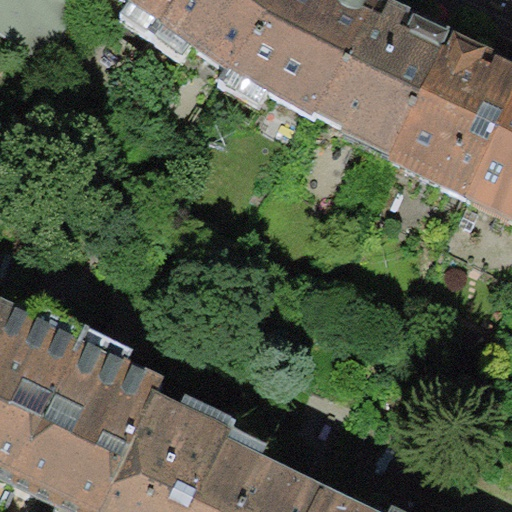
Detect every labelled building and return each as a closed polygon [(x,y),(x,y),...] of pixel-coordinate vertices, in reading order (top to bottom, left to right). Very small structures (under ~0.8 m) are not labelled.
[(0,0),(0,42),(42,72),(83,0),(0,0)] [(108,0),(157,33),(180,0),(108,0)] [(225,81),(226,80),(281,0),(180,0),(157,33),(225,81)] [(307,127),(309,122),(371,13),(345,0),(281,0),(226,80),(307,127)] [(357,137),(394,155),(446,49),(388,21),(371,13),(309,122),(346,140),(357,137)] [(462,208),(470,192),(511,104),(511,81),(478,65),(479,63),(468,58),(448,48),(447,50),(446,49),(394,155),(427,171),(435,195),(462,208)] [(511,104),(470,192),(503,208),(511,232),(511,104)] [(0,488),(8,492),(75,355),(0,317),(0,488)] [(96,511),(147,409),(154,393),(75,355),(8,492),(23,500),(48,511),(96,511)] [(189,511),(218,455),(222,446),(147,409),(96,511),(189,511)] [(312,511),(317,503),(218,455),(189,511),(312,511)] [(334,511),(317,503),(312,511),(334,511)]
